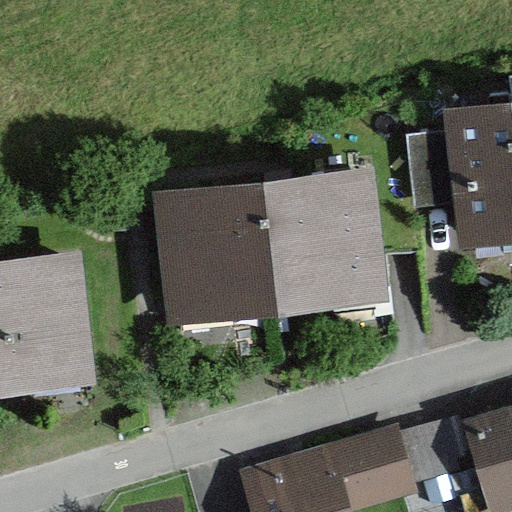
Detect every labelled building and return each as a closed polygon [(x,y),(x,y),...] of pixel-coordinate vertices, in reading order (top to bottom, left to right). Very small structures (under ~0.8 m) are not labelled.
[(511,110),(511,108),(457,114),(471,236),(502,233),(504,252),(511,250),(511,110)] [(416,196),(446,193),(439,133),(409,136),(416,196)] [(177,309),(376,287),(363,175),(165,198),(177,309)] [(0,379),(83,370),(71,259),(0,266),(0,379)] [(495,498),(464,507),(465,511),(499,511),(496,500),(511,494),(511,416),(475,427),(495,498)] [(348,511),(346,503),(412,485),(396,430),(327,451),(331,465),(297,474),(293,460),(245,474),(255,511),(348,511)]
